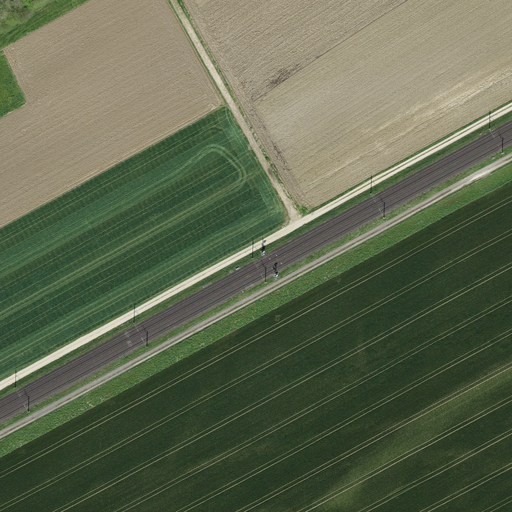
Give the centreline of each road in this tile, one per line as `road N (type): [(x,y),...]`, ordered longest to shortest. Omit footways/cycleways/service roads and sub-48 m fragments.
road 1 (track): [(511,156),(0,435)]
road 2 (track): [(0,386),(511,107)]
road 3 (track): [(172,0),(298,224)]
